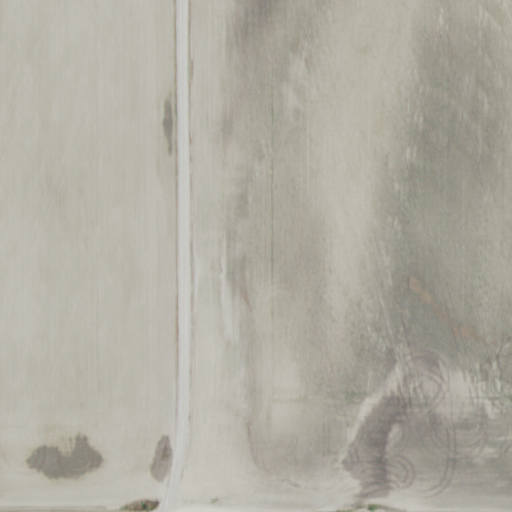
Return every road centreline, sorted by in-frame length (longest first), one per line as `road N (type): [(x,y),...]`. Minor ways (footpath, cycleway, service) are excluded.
road 1 (residential): [(162,511),(183,443),(183,126)]
road 2 (residential): [(183,126),(181,0)]
